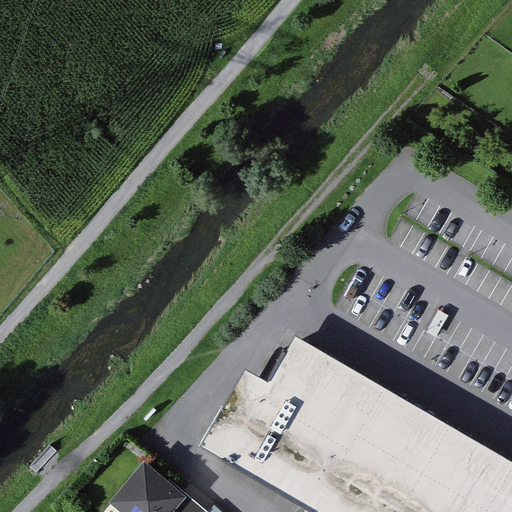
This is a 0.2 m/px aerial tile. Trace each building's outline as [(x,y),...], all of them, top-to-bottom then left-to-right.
[(452,313),(443,307),(430,328),(440,333),(452,313)] [(511,511),(511,459),(292,333),(267,376),(245,364),(200,441),(316,508),(313,511),(511,511)] [(35,465),(42,471),(59,450),(53,444),(35,465)] [(170,480),(143,459),(108,500),(122,511),(172,511),(187,495),(170,480)] [(172,478),(170,480),(187,495),(172,511),(210,511),(211,511),(200,502),(172,478)]
